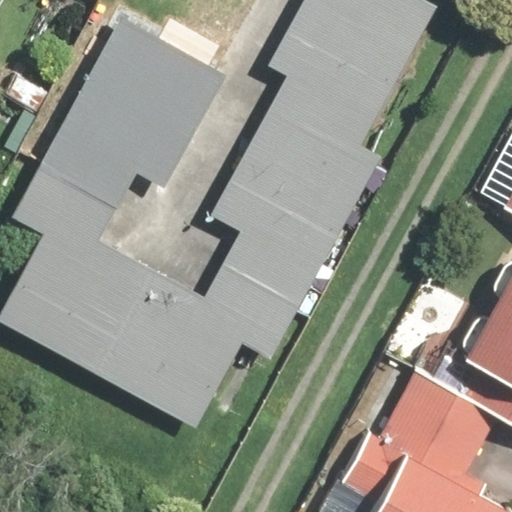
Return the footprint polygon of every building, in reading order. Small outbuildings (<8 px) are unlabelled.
[(370,142),(444,4),(435,0),(316,0),(281,65),(295,72),(218,215),(243,228),(210,289),(112,236),(145,173),(175,189),(237,73),(102,0),(82,36),(109,51),(22,211),(53,228),(5,316),(203,423),(249,338),(278,354),(387,151),(370,142)] [(511,181),(503,201),(511,205),(511,181)] [(511,410),(511,276),(461,387),(502,406),(511,410)] [(370,426),(340,491),(378,508),(375,511),(511,511),(511,504),(466,483),(502,406),(461,387),(417,366),(386,433),(370,426)] [(0,511),(98,511),(99,503),(0,496),(0,511)]
